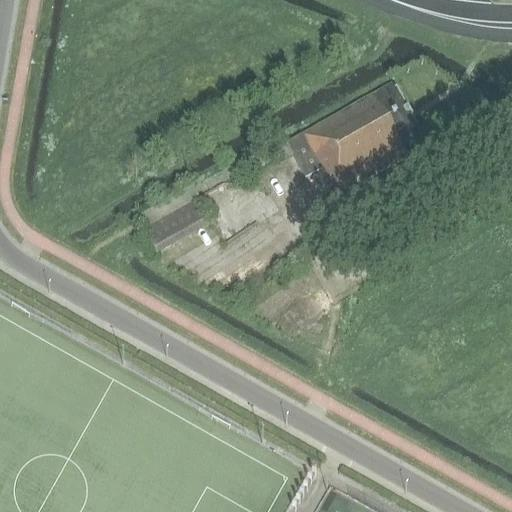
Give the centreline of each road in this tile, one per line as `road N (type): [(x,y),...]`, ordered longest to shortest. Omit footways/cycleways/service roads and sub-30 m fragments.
road 1 (unclassified): [(0,244),(24,265),(462,511)]
road 2 (tertiary): [(373,0),(449,25),(511,34)]
